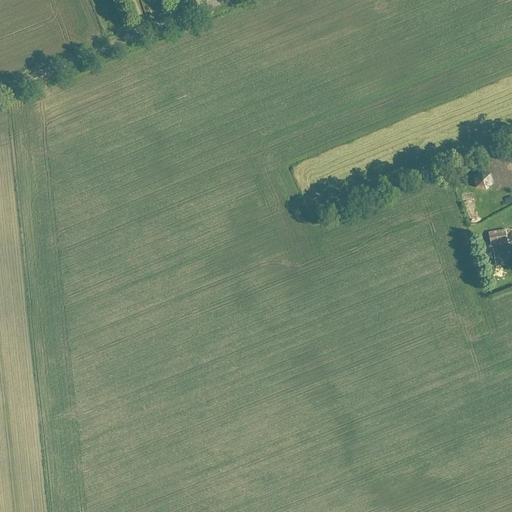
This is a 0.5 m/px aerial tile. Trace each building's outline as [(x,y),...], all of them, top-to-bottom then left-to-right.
[(472,158),(459,163),(462,170),(474,165),(472,158)] [(496,177),(501,196),(511,192),(511,182),(510,174),(496,177)] [(474,221),(497,211),(492,200),(478,206),(475,198),(466,202),(474,221)] [(505,229),(488,232),(490,245),(507,242),(505,229)] [(511,262),(511,246),(493,250),(495,265),(511,262)]
